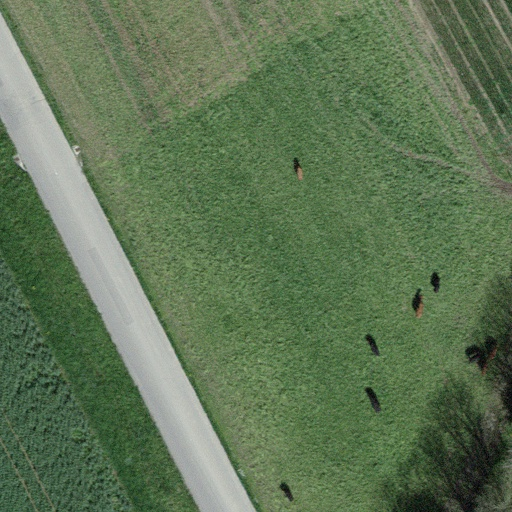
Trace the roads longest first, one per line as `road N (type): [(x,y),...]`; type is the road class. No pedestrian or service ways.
road 1 (unclassified): [(228,511),(0,72)]
road 2 (track): [(443,511),(511,318)]
